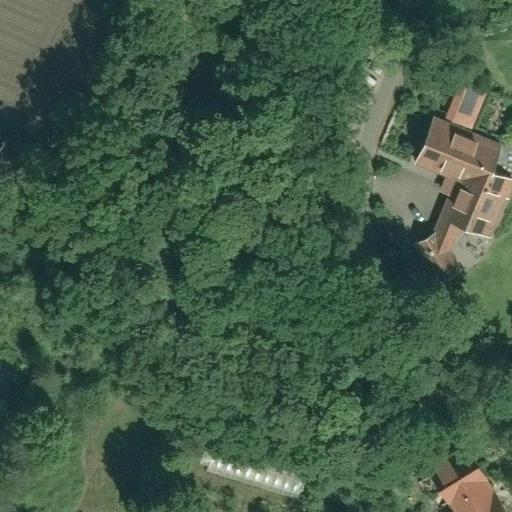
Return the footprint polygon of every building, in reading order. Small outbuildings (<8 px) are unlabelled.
[(457,77),(441,116),(469,128),(485,89),(457,77)] [(411,158),(454,176),(439,213),(459,222),(488,234),(511,177),(511,175),(488,165),(498,140),(469,128),(441,116),(431,112),(411,158)] [(457,264),(441,233),(452,238),(459,222),(439,213),(432,229),(420,235),(440,272),(457,264)] [(504,511),(465,446),(428,469),(444,495),(450,492),(460,508),(454,511),(504,511)] [(213,450),(207,474),(304,497),(309,474),(213,450)]
